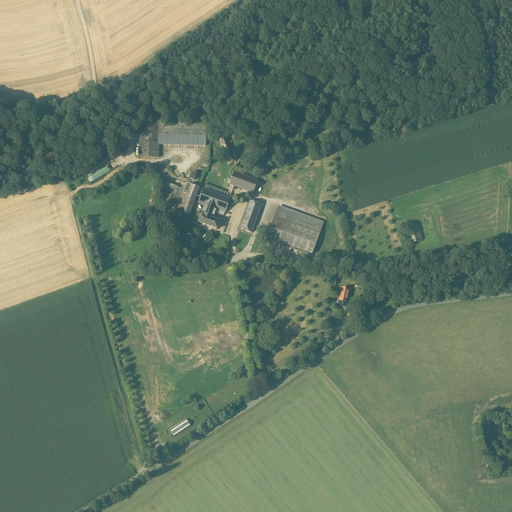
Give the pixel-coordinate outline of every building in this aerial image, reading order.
[(159,123),(148,123),(148,135),(140,134),(139,157),(158,157),(158,145),(159,123)] [(148,135),(148,123),(145,123),(145,125),(145,132),(140,132),(140,134),(148,135)] [(206,124),(159,123),(158,145),(206,146),(206,129),(206,124)] [(225,133),(218,136),(222,146),(229,144),(225,133)] [(230,144),(224,146),(229,163),(236,161),(230,144)] [(91,181),(103,173),(101,170),(107,166),(104,161),(86,173),(91,181)] [(258,180),(234,172),(229,185),(253,193),(258,180)] [(178,188),(164,182),(159,194),(164,195),(160,206),(170,210),(178,188)] [(186,183),(183,189),(178,188),(170,210),(175,212),(189,217),(199,188),(186,183)] [(230,199),(204,189),(199,203),(204,205),(217,209),(225,212),(230,199)] [(250,200),(240,229),(251,233),(262,205),(250,200)] [(217,209),(204,205),(198,222),(217,229),(220,221),(213,219),(217,209)] [(278,206),(274,218),(319,235),(324,223),(278,206)] [(319,235),(274,218),(266,238),(312,255),(319,235)] [(417,225),(405,229),(410,244),(422,241),(417,225)] [(349,289),(342,288),(340,296),(345,297),(347,298),(349,289)] [(355,306),(348,305),(347,312),(354,313),(355,306)]
